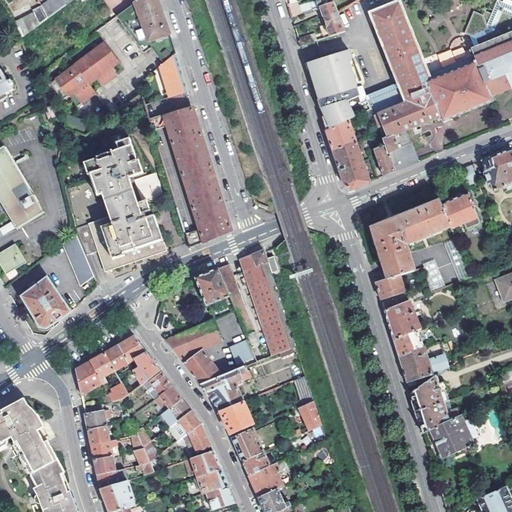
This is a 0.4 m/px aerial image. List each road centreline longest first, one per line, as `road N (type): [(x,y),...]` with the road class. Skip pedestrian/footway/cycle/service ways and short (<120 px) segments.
road 1 (residential): [(334,206),(433,511)]
road 2 (residential): [(250,511),(208,418),(119,299)]
road 3 (residential): [(173,0),(251,237)]
road 4 (residential): [(334,206),(270,0)]
road 5 (secondary): [(334,206),(511,134)]
road 6 (residential): [(31,361),(64,395),(92,511)]
road 7 (secondary): [(119,299),(155,275),(251,237)]
